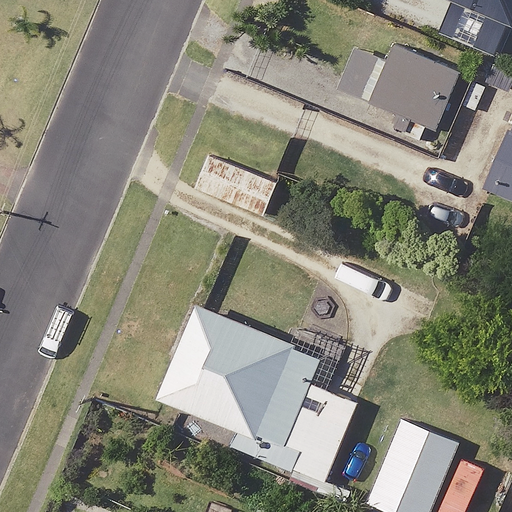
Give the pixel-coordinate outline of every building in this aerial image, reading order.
[(511,0),(464,0),(452,31),(503,52),(511,30),(511,0)] [(460,68),(367,29),(343,85),(437,124),(460,68)] [(511,115),(486,178),(511,189),(511,115)] [(280,177),(210,148),(196,182),(266,211),(280,177)] [(323,347),(198,296),(160,390),(240,422),(233,439),(295,464),(292,473),(324,486),(360,396),(311,377),(323,347)] [(429,511),(462,436),(405,413),(370,497),(404,511),(429,511)]
